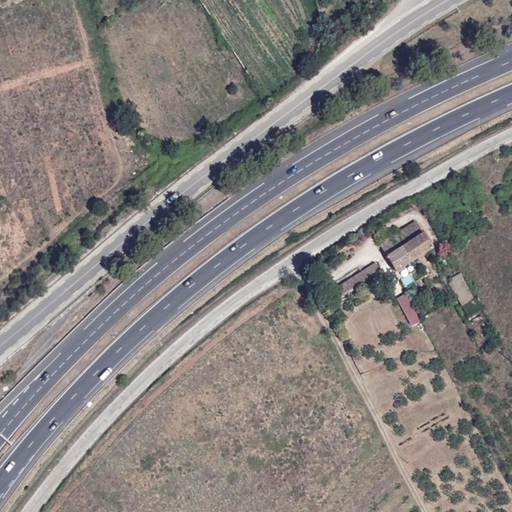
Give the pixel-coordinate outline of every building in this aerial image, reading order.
[(407,243),(423,233),(416,222),(400,231),(407,243)] [(400,231),(380,244),(388,256),(402,247),(411,261),(433,248),(423,233),(407,243),(400,231)] [(396,271),(411,261),(402,247),(388,256),(396,271)] [(343,294),(383,271),(376,260),(337,284),(343,294)] [(413,324),(421,320),(406,291),(398,296),(413,324)]
